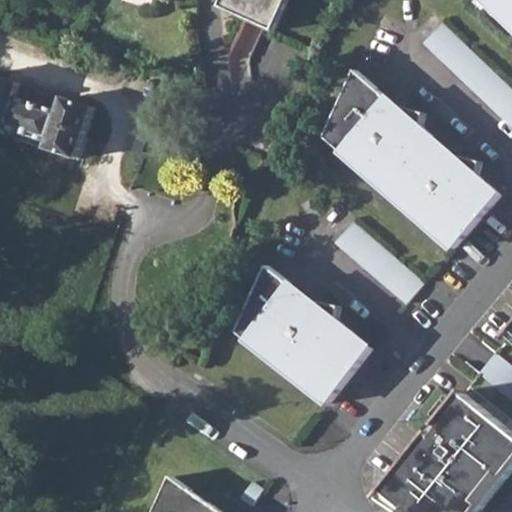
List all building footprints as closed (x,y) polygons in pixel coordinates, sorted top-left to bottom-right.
[(226,0),(224,7),(277,31),(291,0),(226,0)] [(511,15),(496,0),(485,0),(511,25),(511,15)] [(511,0),(496,0),(511,15),(511,0)] [(425,43),(511,129),(511,89),(444,23),(425,43)] [(410,211),(458,249),(479,226),(504,196),(481,176),(485,162),(458,156),(425,128),(428,113),(401,107),(358,71),(328,138),(388,192),(392,187),(415,206),(410,211)] [(62,111),(19,97),(23,84),(0,75),(0,132),(6,134),(9,128),(51,142),(49,149),(81,159),(88,136),(97,108),(66,98),(62,111)] [(337,243),(409,305),(427,284),(355,222),(337,243)] [(239,332),(332,404),(374,351),(340,321),(343,307),(315,302),(270,266),(239,332)] [(507,480),(511,473),(511,430),(465,392),(440,424),(445,428),(437,438),(432,434),(424,442),(381,498),(401,511),(480,511),(486,506),(480,501),(501,475),(507,480)] [(486,506),(507,480),(501,475),(480,501),(486,506)] [(222,511),(193,492),(194,491),(174,476),(158,511),(222,511)] [(254,506),(266,489),(255,481),(243,498),(254,506)]
